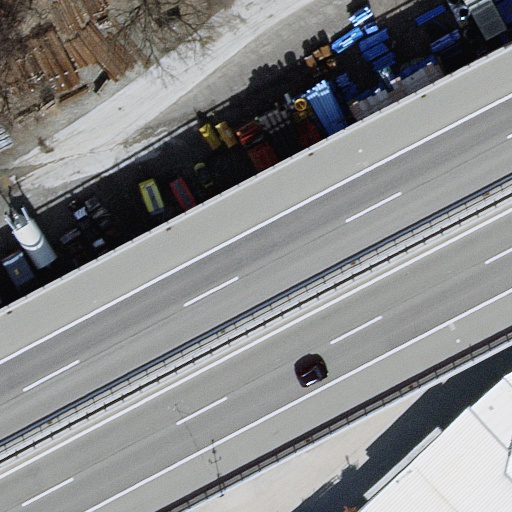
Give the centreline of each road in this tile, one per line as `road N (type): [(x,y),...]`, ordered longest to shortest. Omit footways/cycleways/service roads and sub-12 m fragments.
road 1 (motorway): [(511,131),(0,400)]
road 2 (motorway): [(16,511),(511,252)]
